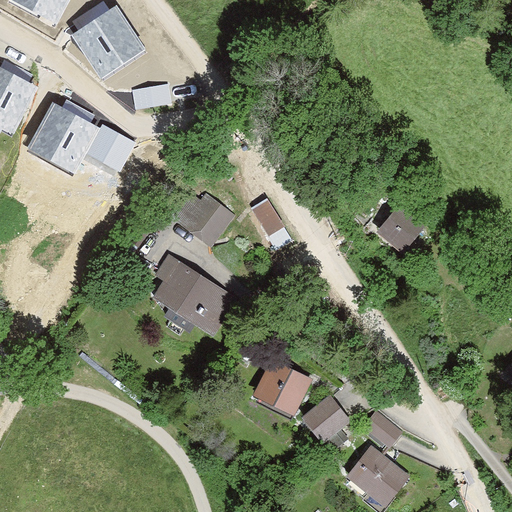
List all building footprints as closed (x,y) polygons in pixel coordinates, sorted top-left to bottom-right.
[(69,0),(11,0),(11,1),(56,26),(69,0)] [(116,9),(75,35),(102,76),(143,49),(116,9)] [(8,57),(3,66),(27,82),(33,73),(8,57)] [(34,88),(0,69),(0,123),(12,130),(34,88)] [(168,85),(134,91),(137,109),(171,103),(168,85)] [(97,129),(55,106),(31,150),(73,173),(97,129)] [(134,144),(104,127),(89,155),(119,171),(134,144)] [(183,224),(212,246),(236,216),(206,193),(183,224)] [(252,213),(267,239),(282,230),(267,204),(252,213)] [(406,208),(383,232),(403,251),(426,227),(406,208)] [(167,283),(157,298),(213,335),(236,299),(169,256),(156,276),(167,283)] [(271,363),(255,396),(294,414),(310,381),(271,363)] [(456,401),(473,410),(487,383),(470,374),(456,401)] [(332,398),(305,419),(324,442),(351,421),(332,398)] [(378,413),(366,427),(390,447),(402,433),(378,413)] [(373,450),(351,478),(385,504),(406,476),(373,450)]
